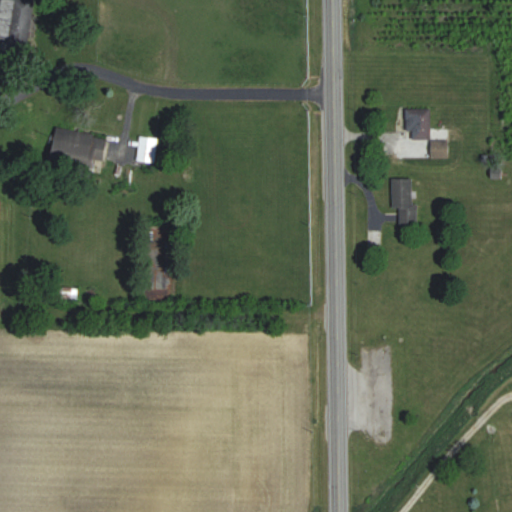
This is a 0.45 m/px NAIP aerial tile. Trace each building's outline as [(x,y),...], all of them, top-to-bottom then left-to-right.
[(3,0),(0,24),(0,38),(31,42),(36,0),(3,0)] [(410,107),(410,139),(434,139),(435,107),(410,107)] [(60,126),(54,152),(106,163),(112,136),(60,126)] [(452,156),(452,140),(436,140),(436,156),(452,156)] [(395,207),(403,207),(403,224),(419,224),(419,177),(395,177),(395,207)]
